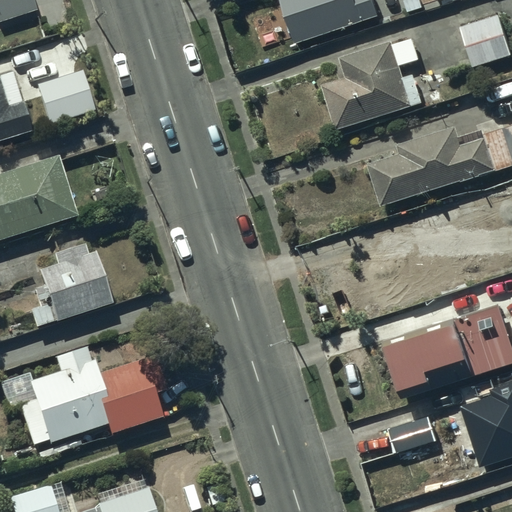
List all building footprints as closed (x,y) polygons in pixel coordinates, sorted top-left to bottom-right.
[(0,0),(0,20),(36,8),(33,0),(0,0)] [(281,0),(295,40),(377,12),(372,0),(281,0)] [(458,27),(470,67),(509,55),(497,16),(458,27)] [(413,76),(401,79),(398,68),(416,62),(410,41),(390,47),(389,43),(337,58),(343,78),(319,85),(332,131),(410,108),(409,106),(420,102),(413,76)] [(35,83),(47,122),(94,108),(81,69),(35,83)] [(0,137),(29,129),(11,70),(0,73),(0,137)] [(511,126),(482,136),(481,132),(458,139),(455,129),(394,146),(397,156),(365,165),(378,207),(493,173),(511,166),(511,126)] [(0,241),(72,220),(53,158),(0,174),(0,241)] [(511,180),(451,198),(458,224),(511,208),(511,180)] [(341,271),(355,315),(481,276),(466,227),(427,239),(426,235),(353,258),(356,267),(341,271)] [(26,312),(31,329),(106,306),(90,255),(86,256),(82,246),(51,255),(54,265),(34,271),(45,306),(26,312)] [(378,342),(396,401),(511,364),(511,354),(497,306),(378,342)] [(0,398),(4,411),(15,408),(28,447),(43,442),(44,445),(102,427),(105,436),(159,419),(151,396),(161,393),(149,356),(95,374),(86,348),(50,360),(55,374),(27,383),(24,374),(0,381),(0,398)] [(460,407),(478,467),(511,456),(511,382),(487,390),(490,398),(460,407)] [(386,430),(393,453),(435,442),(428,417),(386,430)] [(149,511),(139,480),(92,496),(96,508),(84,511),(149,511)] [(6,498),(10,511),(55,511),(48,486),(6,498)]
